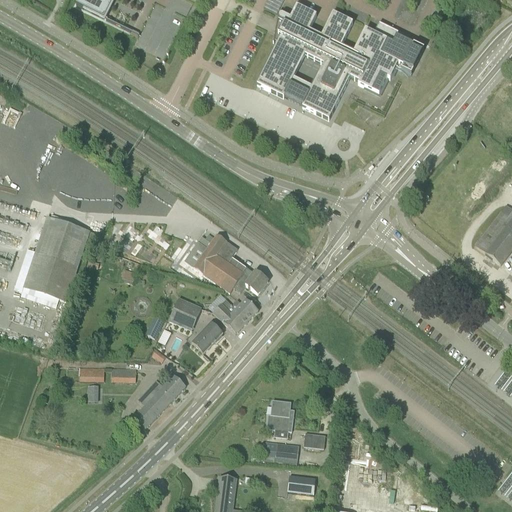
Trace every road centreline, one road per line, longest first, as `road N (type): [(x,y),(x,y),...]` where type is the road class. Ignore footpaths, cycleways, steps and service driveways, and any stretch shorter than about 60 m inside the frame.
road 1 (tertiary): [(353,216),(238,169),(0,17)]
road 2 (unclassified): [(471,511),(385,440),(359,409),(350,381),(302,338)]
road 3 (secondary): [(511,29),(353,216)]
road 4 (secondary): [(367,225),(511,51)]
road 5 (secondary): [(224,381),(367,225)]
road 6 (secondary): [(353,216),(224,381)]
road 7 (unclassified): [(511,344),(367,225)]
road 8 (secondary): [(92,511),(224,381)]
